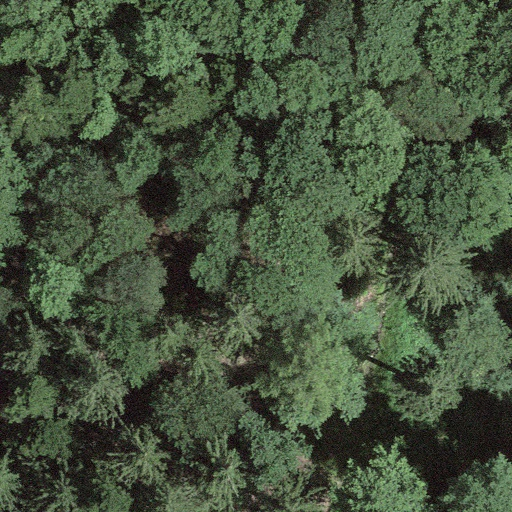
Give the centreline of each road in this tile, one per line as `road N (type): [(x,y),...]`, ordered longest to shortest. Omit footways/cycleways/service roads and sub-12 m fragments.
road 1 (track): [(358,511),(367,385),(397,219),(486,0)]
road 2 (track): [(0,187),(287,400),(364,429)]
